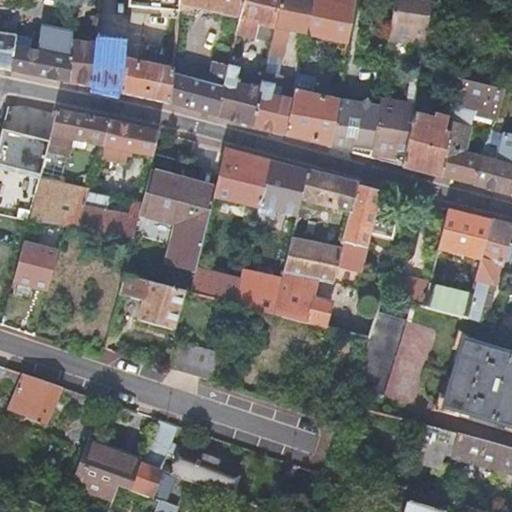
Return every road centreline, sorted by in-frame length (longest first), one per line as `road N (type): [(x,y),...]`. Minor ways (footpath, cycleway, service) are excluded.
road 1 (residential): [(511,208),(165,119),(0,88)]
road 2 (residential): [(0,353),(315,462)]
